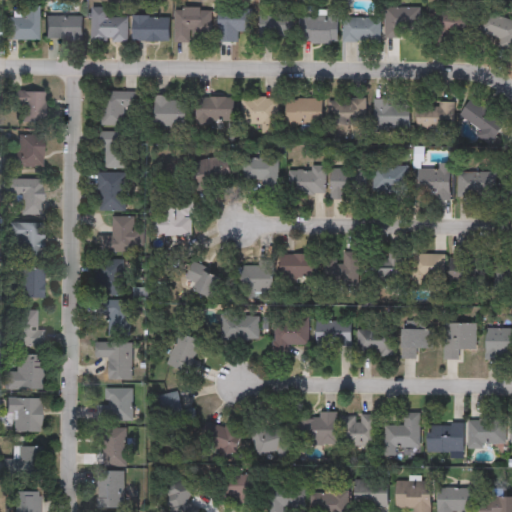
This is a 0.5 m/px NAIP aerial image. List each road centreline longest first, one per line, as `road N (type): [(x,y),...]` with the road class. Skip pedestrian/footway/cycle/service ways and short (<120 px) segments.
road 1 (residential): [(0,63),(461,65),(511,81)]
road 2 (residential): [(74,65),(71,511)]
road 3 (residential): [(511,380),(236,385)]
road 4 (residential): [(511,228),(244,224)]
